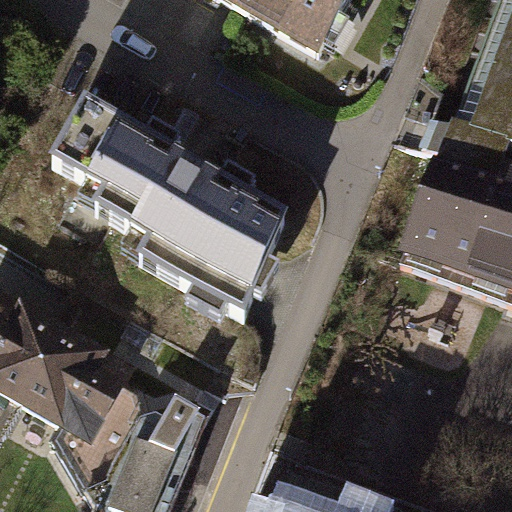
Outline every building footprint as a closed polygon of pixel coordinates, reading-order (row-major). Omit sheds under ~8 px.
[(207,0),(226,11),(311,58),(344,0),(207,0)] [(511,159),(511,0),(509,0),(457,139),(500,155),(511,159)] [(85,113),(55,169),(119,202),(108,224),(168,256),(156,278),(190,296),(183,309),(221,329),(228,314),(244,323),(253,305),(261,309),(277,277),(265,271),(283,222),(247,203),(255,188),(228,174),(221,186),(202,176),(173,161),(181,147),(152,132),(145,145),(85,113)] [(511,188),(491,180),(500,155),(457,139),(443,134),(439,145),(393,269),(511,311),(511,188)] [(511,159),(500,155),(491,180),(511,188),(511,159)] [(86,511),(88,511),(127,436),(133,414),(128,399),(113,391),(122,375),(0,306),(0,399),(55,431),(45,445),(86,511)] [(152,451),(127,436),(88,511),(164,511),(182,468),(152,451)]
